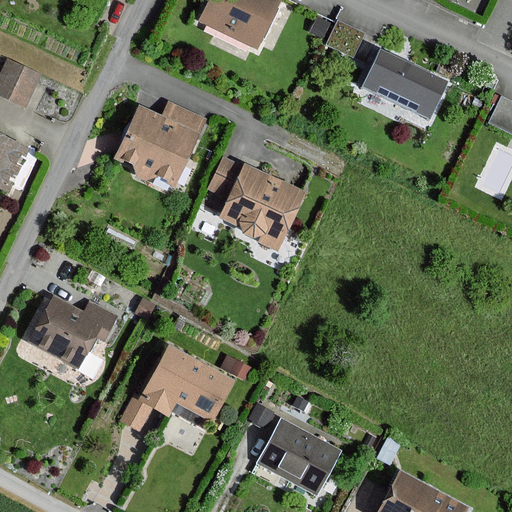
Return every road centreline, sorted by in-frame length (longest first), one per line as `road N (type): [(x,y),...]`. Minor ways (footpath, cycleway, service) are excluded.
road 1 (residential): [(145,0),(0,300)]
road 2 (residential): [(365,0),(511,68)]
